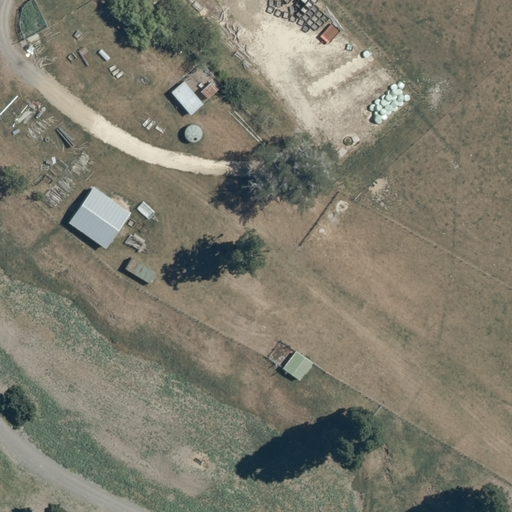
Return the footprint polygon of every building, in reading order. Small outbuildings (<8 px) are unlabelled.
[(206,80),(194,90),(204,102),(216,92),(206,80)] [(199,105),(180,82),(166,93),(185,116),(199,105)] [(123,214),(86,188),(61,224),(97,250),(123,214)] [(152,275),(127,260),(121,270),(145,285),(152,275)] [(310,364),(289,350),(274,371),(295,386),(310,364)]
